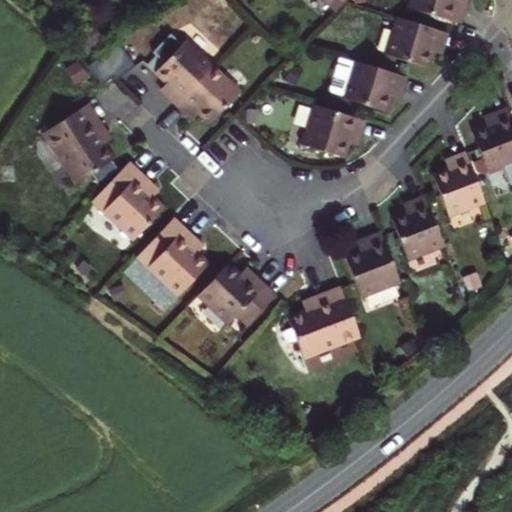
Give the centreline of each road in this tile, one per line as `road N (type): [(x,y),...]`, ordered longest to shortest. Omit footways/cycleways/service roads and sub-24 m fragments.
road 1 (residential): [(511,37),(397,156),(334,199),(247,194),(160,140)]
road 2 (tertiary): [(511,328),(287,511)]
